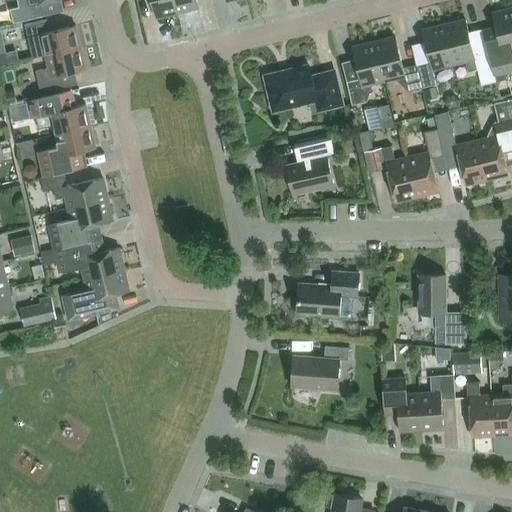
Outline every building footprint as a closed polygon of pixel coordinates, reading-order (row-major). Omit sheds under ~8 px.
[(33,4),(50,0),(17,0),(19,7),(10,9),(13,23),(37,18),(33,4)] [(151,0),(156,18),(177,13),(173,0),(151,0)] [(196,0),(173,0),(177,13),(199,7),(196,0)] [(511,8),(492,13),(495,25),(500,45),(505,62),(508,73),(511,71),(511,49),(511,8)] [(45,56),(81,47),(75,25),(50,31),(47,19),(25,24),(30,46),(43,43),(45,56)] [(477,69),(473,52),(465,20),(444,25),(453,64),(465,61),(467,72),(477,69)] [(432,69),(453,64),(444,25),(422,30),(430,61),(416,65),(422,88),(436,84),(432,69)] [(508,73),(505,62),(500,45),(495,25),(482,29),(487,48),(495,82),(509,79),(508,73)] [(422,88),(416,65),(403,68),(395,37),(374,42),(383,81),(394,78),(407,90),(408,90),(408,91),(422,88)] [(371,84),(383,81),(374,42),(352,47),(360,79),(346,82),(352,105),(366,102),(366,101),(371,84)] [(60,75),(86,69),(81,47),(45,56),(48,68),(35,71),(40,93),(63,87),(60,75)] [(481,85),(495,82),(487,48),(473,52),(477,69),(481,85)] [(318,111),(343,105),(334,70),(311,76),(308,65),(264,76),(273,111),(308,103),(310,113),(318,111)] [(16,102),(13,88),(3,91),(6,104),(16,102)] [(435,99),(433,88),(422,91),(425,101),(435,99)] [(53,125),(55,135),(91,126),(85,104),(76,106),(73,90),(27,101),(30,117),(34,116),(37,128),(53,125)] [(444,103),(449,108),(456,107),(458,100),(453,95),(446,97),(444,103)] [(505,160),(511,158),(511,130),(505,101),(493,104),(498,121),(494,122),(486,136),(486,138),(477,141),(487,180),(508,174),(505,160)] [(381,127),(393,124),(388,104),(376,108),(381,127)] [(456,146),(448,112),(434,115),(438,129),(444,156),(458,153),(456,146)] [(70,154),(96,148),(91,126),(55,135),(58,147),(42,151),(44,158),(41,163),(44,176),(64,172),(74,170),(70,154)] [(22,133),(21,129),(13,131),(16,143),(28,141),(26,132),(22,133)] [(431,159),(444,156),(438,129),(424,132),(429,152),(407,157),(417,196),(438,191),(431,159)] [(333,190),(334,189),(327,157),(332,156),(327,134),(296,141),(300,156),(303,155),(304,161),(286,166),(294,199),(295,198),(294,195),(332,186),(333,190)] [(465,185),(487,180),(477,141),(456,146),(458,153),(465,185)] [(417,196),(407,157),(395,161),(391,146),(382,148),(395,202),(417,196)] [(385,167),(380,147),(362,151),(367,172),(385,167)] [(23,170),(24,176),(29,179),(34,178),(38,173),(37,167),(32,164),(26,165),(23,170)] [(68,208),(107,199),(103,178),(67,186),(64,172),(44,176),(40,177),(44,191),(54,189),(56,199),(66,196),(68,208)] [(54,248),(85,241),(82,228),(112,221),(107,199),(68,208),(71,219),(60,222),(63,232),(51,234),(54,248)] [(15,239),(18,254),(35,250),(31,235),(15,239)] [(84,278),(124,269),(119,248),(89,255),(85,241),(54,248),(59,272),(82,267),(84,278)] [(84,278),(87,290),(63,295),(69,319),(117,308),(114,294),(128,291),(124,269),(84,278)] [(357,297),(359,273),(333,271),(332,286),(299,283),(297,315),(339,318),(340,296),(357,297)] [(445,275),(418,275),(419,313),(435,313),(435,327),(445,327),(445,341),(445,344),(466,344),(466,312),(461,312),(446,312),(445,275)] [(511,277),(500,277),(500,319),(511,318),(511,277)] [(0,313),(13,310),(8,287),(0,289),(0,313)] [(55,319),(50,296),(38,299),(39,302),(19,307),(23,327),(55,319)] [(57,337),(68,335),(65,324),(55,327),(57,337)] [(396,361),(395,344),(381,345),(382,362),(396,361)] [(348,360),(349,348),(325,346),(324,358),(294,355),(291,387),(336,390),(339,359),(348,360)] [(453,372),(482,370),(481,352),(452,354),(453,372)] [(503,362),(503,353),(490,353),(490,362),(503,362)] [(511,373),(511,374),(511,376),(511,384),(503,385),(503,395),(491,395),(494,435),(511,434),(511,373)] [(441,399),(455,399),(454,375),(428,376),(429,392),(419,393),(421,430),(443,429),(441,399)] [(421,430),(419,393),(407,394),(405,378),(382,379),(385,416),(398,415),(399,432),(421,430)] [(494,435),(491,395),(480,396),(479,382),(466,382),(467,398),(469,398),(472,437),(494,435)] [(359,511),(362,499),(329,493),(326,508),(332,509),(331,511),(359,511)]
